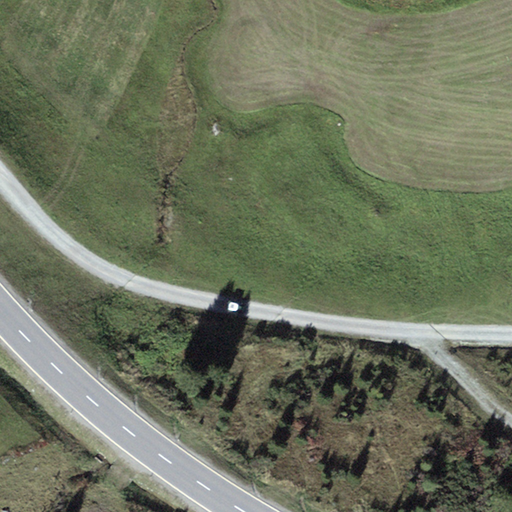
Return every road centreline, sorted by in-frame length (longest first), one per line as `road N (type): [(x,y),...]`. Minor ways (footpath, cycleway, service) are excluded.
road 1 (track): [(0,177),(74,254),(166,299),(404,339),(511,340)]
road 2 (primary): [(246,511),(161,462),(26,341),(0,307)]
road 3 (track): [(404,339),(511,423)]
